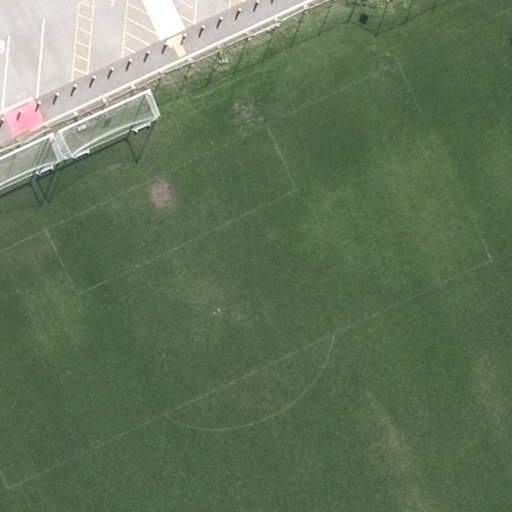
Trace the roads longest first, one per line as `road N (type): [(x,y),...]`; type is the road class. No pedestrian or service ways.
road 1 (motorway): [(409,0),(472,511)]
road 2 (motorway): [(255,511),(193,0)]
